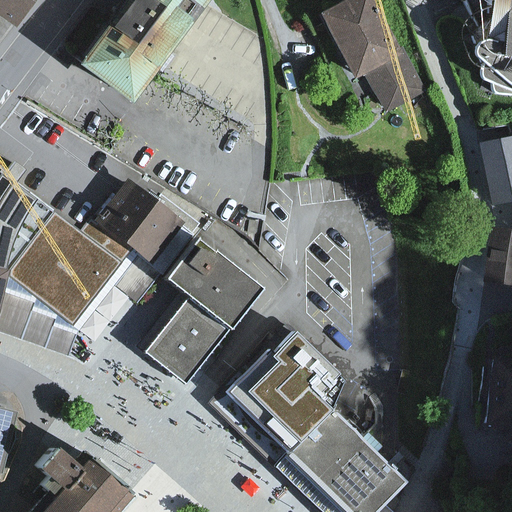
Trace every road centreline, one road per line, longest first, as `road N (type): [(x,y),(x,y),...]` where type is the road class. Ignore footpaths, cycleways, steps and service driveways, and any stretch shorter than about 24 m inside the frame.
road 1 (residential): [(470,299),(477,203),(465,115),(411,0)]
road 2 (residential): [(411,511),(453,384),(470,299)]
